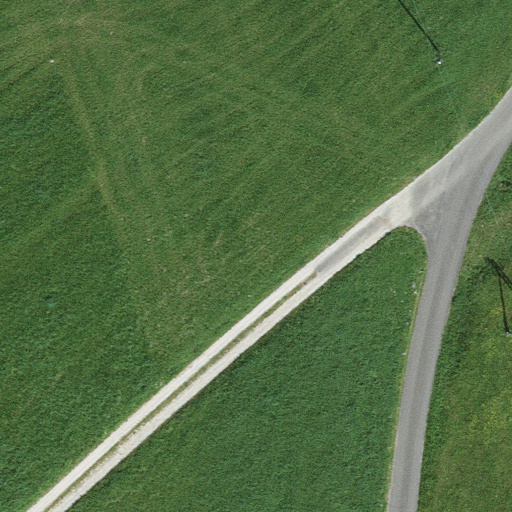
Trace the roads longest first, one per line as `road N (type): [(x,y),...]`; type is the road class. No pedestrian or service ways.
road 1 (residential): [(54,511),(268,319),(459,174)]
road 2 (residential): [(400,511),(408,415),(459,174)]
